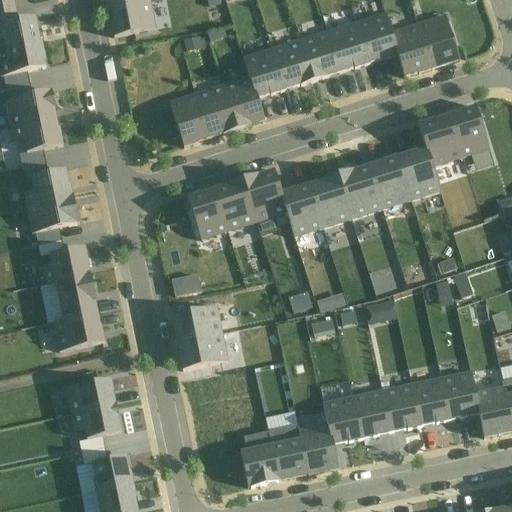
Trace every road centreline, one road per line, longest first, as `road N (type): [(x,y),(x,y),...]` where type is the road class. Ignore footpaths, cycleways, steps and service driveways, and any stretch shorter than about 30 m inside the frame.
road 1 (residential): [(123,197),(511,72)]
road 2 (residential): [(123,197),(189,511)]
road 3 (residential): [(276,511),(511,461)]
road 4 (residential): [(81,0),(123,197)]
